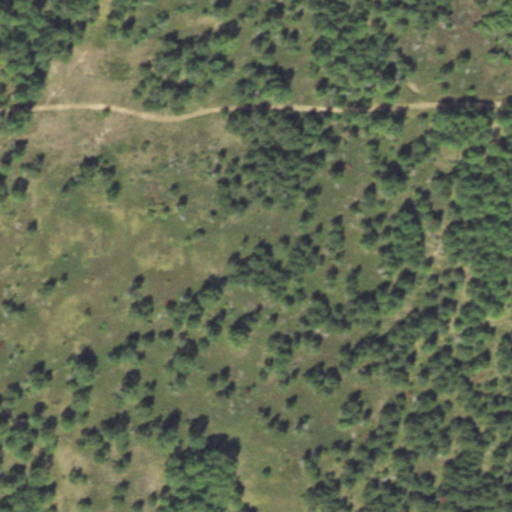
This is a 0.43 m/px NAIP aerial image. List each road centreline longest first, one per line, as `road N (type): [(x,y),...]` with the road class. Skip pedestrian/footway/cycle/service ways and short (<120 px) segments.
road 1 (track): [(367,109),(0,109)]
road 2 (track): [(367,109),(511,108)]
